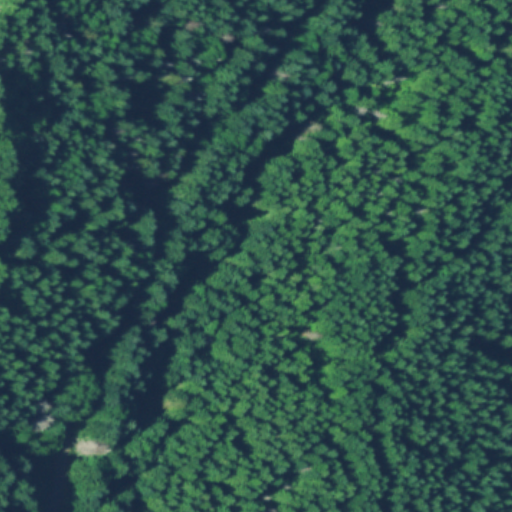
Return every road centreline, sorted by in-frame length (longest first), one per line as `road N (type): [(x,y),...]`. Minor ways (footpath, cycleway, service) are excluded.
road 1 (track): [(300,0),(251,77),(187,127),(168,159),(71,406),(57,511)]
road 2 (track): [(511,181),(446,249),(390,289),(380,329),(364,352),(358,434),(372,511)]
